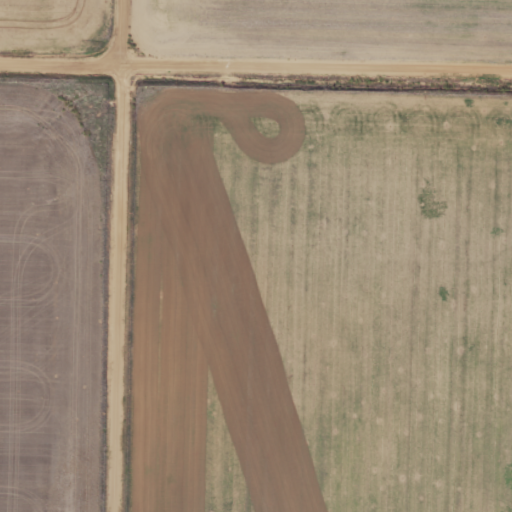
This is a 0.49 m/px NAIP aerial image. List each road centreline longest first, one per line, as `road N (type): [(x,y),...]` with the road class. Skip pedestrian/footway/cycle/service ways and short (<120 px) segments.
road 1 (residential): [(115,511),(124,0)]
road 2 (residential): [(511,67),(0,58)]
